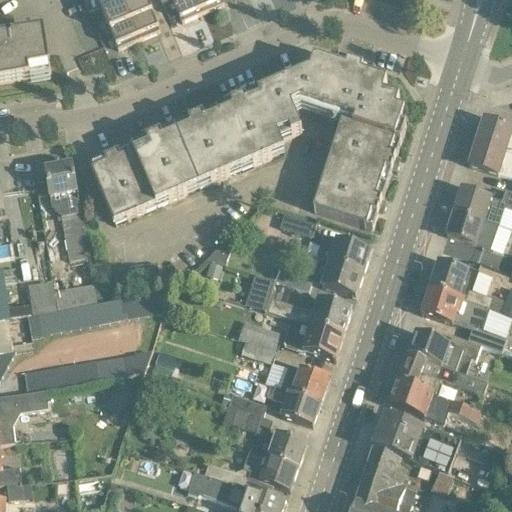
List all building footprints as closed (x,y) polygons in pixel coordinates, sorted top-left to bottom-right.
[(0,0),(0,87),(30,83),(29,75),(50,72),(48,59),(44,36),(13,41),(4,28),(0,30),(0,0)] [(96,0),(81,0),(89,17),(101,12),(96,0)] [(140,0),(123,7),(139,46),(160,37),(144,0),(140,0)] [(170,0),(182,27),(203,19),(194,0),(170,0)] [(194,0),(203,19),(224,10),(219,0),(194,0)] [(118,55),(139,46),(123,7),(101,16),(118,55)] [(511,23),(507,22),(503,34),(509,36),(511,27),(511,23)] [(108,49),(82,56),(87,74),(113,68),(108,49)] [(354,131),(402,144),(406,131),(401,130),(405,118),(396,116),(400,106),(383,101),(387,89),(374,85),(376,79),(330,64),(328,70),(314,65),(309,82),(305,80),(260,99),(280,147),(302,137),(292,114),(302,109),(355,127),(354,131)] [(280,147),(260,99),(215,118),(239,170),(251,165),(253,171),(272,163),(269,157),(282,152),(280,147)] [(228,175),(239,170),(215,118),(173,136),(197,188),(209,183),(211,189),(230,181),(228,175)] [(477,148),(511,158),(511,132),(484,124),(477,148)] [(402,144),(354,131),(342,127),(328,171),(387,189),(402,144)] [(185,193),(197,188),(173,136),(130,154),(154,206),(166,201),(169,206),(187,199),(185,193)] [(511,184),(511,158),(477,148),(469,172),(511,184)] [(143,211),(154,206),(130,154),(90,171),(112,224),(125,219),(127,224),(145,216),(143,211)] [(79,205),(78,199),(73,170),(45,174),(51,210),(79,205)] [(372,235),(387,189),(328,171),(313,216),(372,235)] [(0,224),(8,223),(1,184),(0,183),(0,224)] [(511,196),(505,195),(502,207),(462,194),(454,218),(498,232),(504,213),(511,215),(511,196)] [(82,218),(62,222),(61,222),(68,261),(65,261),(66,267),(89,263),(82,218)] [(491,255),(498,232),(454,218),(447,241),(491,255)] [(317,230),(284,220),(280,233),(312,243),(317,230)] [(328,269),(363,280),(371,256),(324,241),(317,263),(329,267),(328,269)] [(225,270),(230,254),(220,250),(207,264),(225,270)] [(218,283),(221,271),(209,267),(206,279),(218,283)] [(439,268),(430,294),(466,305),(490,315),(500,319),(505,305),(493,301),(492,303),(473,297),(479,277),(455,269),(454,273),(439,268)] [(356,304),(363,280),(328,269),(320,292),(356,304)] [(317,286),(280,275),(276,287),(313,298),(317,286)] [(275,286),(271,285),(255,280),(252,288),(272,294),(275,286)] [(57,317),(54,296),(52,287),(28,291),(33,321),(39,320),(49,318),(57,317)] [(98,311),(94,290),(84,292),(83,287),(68,290),(68,294),(54,296),(57,317),(59,317),(69,315),(79,314),(89,313),(98,311)] [(473,332),(483,336),(508,345),(511,330),(511,324),(500,319),(490,315),(466,305),(430,294),(422,320),(452,329),(472,335),(473,332)] [(149,302),(153,322),(163,321),(169,300),(149,302)] [(143,324),(153,322),(149,302),(139,304),(143,324)] [(133,325),(143,324),(139,304),(129,306),(133,325)] [(313,318),(269,304),(265,316),(292,325),(344,342),(352,316),(317,305),(313,318)] [(123,327),(133,325),(129,306),(119,307),(123,327)] [(511,307),(506,306),(501,319),(511,322),(511,307)] [(113,329),(123,327),(119,307),(109,309),(113,329)] [(102,330),(113,329),(109,309),(99,310),(102,330)] [(92,332),(102,330),(99,310),(98,311),(89,313),(92,332)] [(82,333),(92,332),(89,313),(79,314),(82,333)] [(72,335),(82,333),(79,314),(69,315),(72,335)] [(62,337),(72,335),(69,315),(59,317),(62,337)] [(52,338),(62,337),(59,317),(57,317),(49,318),(52,338)] [(42,340),(52,338),(49,318),(39,320),(42,340)] [(32,341),(42,340),(39,320),(33,321),(29,321),(32,341)] [(336,367),(344,342),(292,325),(284,350),(287,350),(286,353),(304,359),(305,357),(336,367)] [(239,345),(246,347),(276,357),(282,339),(245,327),(239,345)] [(468,347),(481,352),(503,360),(509,345),(508,345),(483,336),(473,332),(472,335),(468,347)] [(481,352),(468,347),(452,341),(449,350),(416,338),(408,361),(466,382),(466,381),(472,364),(476,366),(481,352)] [(272,370),(276,357),(246,347),(242,360),(272,370)] [(155,370),(173,376),(178,362),(159,356),(155,370)] [(136,359),(136,360),(140,381),(144,381),(152,359),(152,357),(136,359)] [(128,383),(140,381),(136,360),(125,362),(128,383)] [(488,389),(466,381),(466,382),(408,361),(398,387),(435,401),(435,400),(440,385),(483,401),(488,389)] [(117,385),(128,383),(125,362),(114,364),(117,385)] [(106,386),(117,385),(114,364),(103,366),(106,386)] [(95,388),(106,386),(103,366),(92,367),(95,388)] [(84,390),(95,388),(92,367),(81,369),(84,390)] [(73,392),(84,390),(81,369),(69,371),(73,392)] [(62,393),(73,392),(69,371),(58,373),(62,393)] [(154,372),(149,387),(168,393),(173,378),(154,372)] [(50,395),(62,393),(58,373),(47,374),(50,395)] [(288,373),(285,382),(295,386),(292,398),(321,408),(330,384),(300,374),(299,377),(288,373)] [(39,397),(50,395),(47,374),(36,376),(39,397)] [(28,398),(39,397),(36,376),(25,378),(28,398)] [(483,417),(435,400),(435,401),(398,387),(389,411),(425,425),(432,405),(437,407),(435,413),(478,428),(483,417)] [(321,408),(292,398),(271,391),(267,403),(285,409),(280,421),(313,432),(321,408)] [(118,392),(108,405),(121,415),(131,403),(118,392)] [(146,416),(152,398),(138,394),(133,412),(146,416)] [(0,421),(21,419),(48,415),(46,398),(0,403),(0,421)] [(232,400),(225,398),(222,407),(229,409),(232,400)] [(263,424),(264,423),(267,411),(232,400),(228,414),(263,424)] [(274,426),(264,423),(263,424),(228,414),(224,427),(269,441),(274,426)] [(438,478),(448,482),(457,459),(460,449),(386,420),(373,454),(403,464),(403,465),(438,478)] [(15,449),(12,425),(0,426),(0,451),(1,452),(0,451),(15,449)] [(268,463),(298,473),(307,449),(276,438),(268,463)] [(461,448),(460,449),(457,459),(474,466),(478,455),(461,448)] [(0,491),(8,491),(21,489),(19,474),(4,476),(1,452),(0,451),(0,491)] [(399,476),(403,465),(403,464),(373,454),(356,507),(369,511),(403,511),(410,494),(405,492),(406,489),(403,488),(407,479),(399,476)] [(243,474),(250,477),(247,486),(272,494),(273,491),(290,498),(298,473),(268,463),(268,464),(249,458),(243,474)] [(205,480),(241,492),(243,484),(244,480),(236,477),(226,474),(209,468),(205,480)] [(205,481),(195,478),(188,499),(199,502),(199,501),(235,511),(284,511),(286,507),(241,492),(205,480),(205,481)] [(453,483),(448,482),(438,478),(431,497),(445,503),(453,483)] [(22,489),(21,489),(8,491),(11,506),(24,505),(22,489)] [(489,511),(511,511),(511,504),(495,498),(489,511)]
